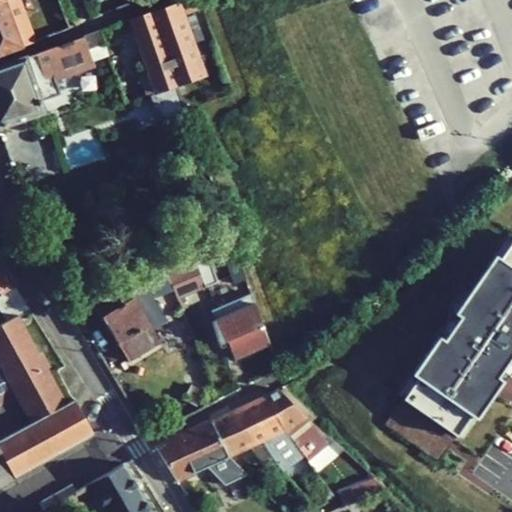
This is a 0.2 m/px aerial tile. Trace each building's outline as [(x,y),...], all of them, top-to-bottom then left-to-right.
[(18,0),(4,0),(5,0),(0,1),(0,54),(35,42),(18,0)] [(181,14),(176,2),(129,19),(148,69),(149,72),(138,76),(145,95),(149,94),(154,92),(154,93),(178,85),(202,77),(181,14)] [(105,43),(100,29),(0,65),(0,126),(43,112),(33,84),(92,63),(87,49),(105,43)] [(188,114),(178,85),(154,93),(154,92),(149,94),(160,124),(188,114)] [(412,381),(398,403),(400,404),(453,440),(467,419),(472,423),(498,384),(493,381),(509,358),(511,359),(511,242),(509,240),(494,262),(489,258),(449,317),(454,320),(438,343),(433,340),(407,378),(412,381)] [(221,249),(234,284),(239,282),(246,280),(233,245),(221,249)] [(0,309),(3,314),(24,301),(0,258),(0,309)] [(177,299),(205,288),(195,260),(166,270),(174,290),(177,299)] [(91,302),(127,361),(159,341),(153,331),(167,322),(154,298),(174,290),(166,270),(91,302)] [(244,296),(212,310),(216,319),(254,303),(246,280),(239,282),(244,296)] [(234,358),(269,344),(254,303),(216,319),(212,321),(218,343),(226,340),(234,358)] [(0,439),(65,404),(16,315),(0,323),(0,439)] [(183,399),(196,405),(203,391),(190,385),(183,399)] [(303,455),(308,460),(326,446),(308,423),(306,418),(277,389),(265,394),(283,430),(297,448),(303,455)] [(281,471),(288,467),(282,459),(297,448),(283,430),(265,394),(230,411),(238,428),(251,422),(260,440),(275,463),(281,471)] [(0,439),(0,485),(91,434),(72,400),(65,404),(0,439)] [(435,465),(453,440),(400,404),(382,429),(435,465)] [(238,428),(230,411),(210,420),(228,455),(253,444),(251,449),(266,470),(275,463),(260,440),(251,422),(238,428)] [(228,455),(210,420),(154,446),(176,480),(204,467),(222,484),(245,473),(230,459),(228,455)] [(282,459),(288,467),(303,455),(297,448),(282,459)] [(42,509),(44,511),(67,511),(83,503),(80,498),(91,491),(103,511),(150,511),(122,464),(74,491),(42,509)] [(374,478),(337,493),(343,505),(383,486),(374,478)] [(308,488),(320,504),(332,495),(321,479),(308,488)] [(74,491),(70,485),(38,503),(41,509),(42,509),(74,491)]
